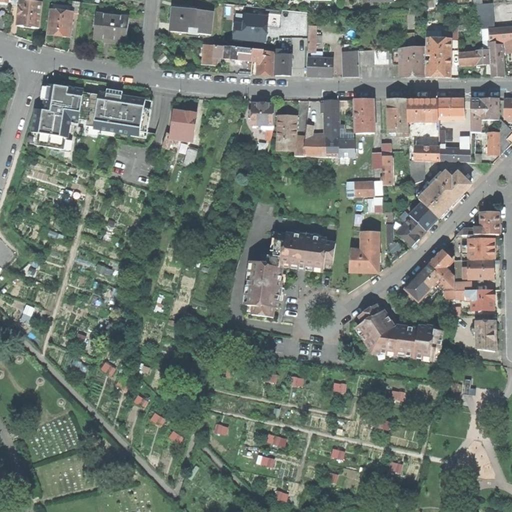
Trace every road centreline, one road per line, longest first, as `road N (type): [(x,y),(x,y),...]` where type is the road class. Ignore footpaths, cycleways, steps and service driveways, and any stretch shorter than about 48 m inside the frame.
road 1 (residential): [(511,86),(267,88),(145,78)]
road 2 (residential): [(493,188),(478,193),(401,272),(345,309),(321,315)]
road 3 (residential): [(0,173),(36,56)]
